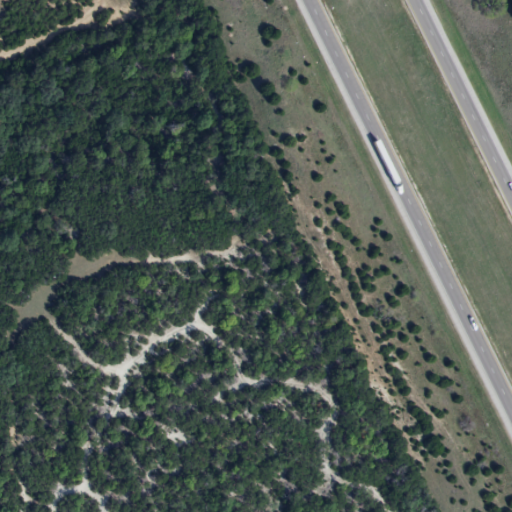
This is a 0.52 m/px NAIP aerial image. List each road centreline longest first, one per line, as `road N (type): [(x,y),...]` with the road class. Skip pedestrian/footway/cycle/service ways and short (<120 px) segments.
road 1 (motorway): [(313,0),(511,401)]
road 2 (motorway): [(511,198),(416,0)]
